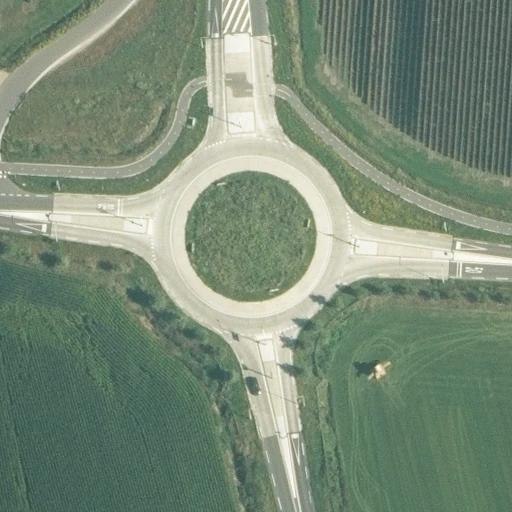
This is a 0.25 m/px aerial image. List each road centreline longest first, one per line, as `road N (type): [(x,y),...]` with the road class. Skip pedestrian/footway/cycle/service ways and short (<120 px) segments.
road 1 (tertiary): [(164,209),(0,209)]
road 2 (unclassified): [(0,110),(35,64),(119,0)]
road 3 (tertiary): [(0,215),(159,249)]
road 4 (secondary): [(240,330),(291,484)]
road 5 (tertiary): [(335,268),(442,270),(495,262)]
road 6 (secondary): [(291,484),(293,427),(278,325)]
road 7 (tertiary): [(495,262),(446,244),(339,231)]
road 8 (secondary): [(224,0),(216,37),(220,154)]
road 9 (secondary): [(268,151),(250,0)]
road 10 (secondary): [(159,249),(165,273),(194,312),(240,330)]
